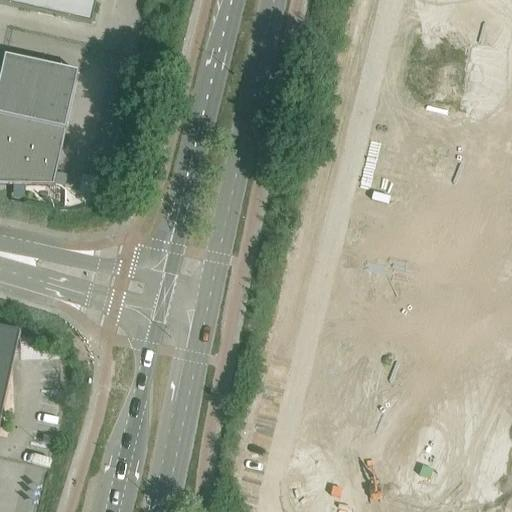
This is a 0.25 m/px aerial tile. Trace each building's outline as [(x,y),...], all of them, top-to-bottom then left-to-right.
[(0,0),(0,5),(92,26),(97,0),(0,0)] [(412,0),(411,9),(449,18),(453,0),(412,0)] [(473,4),(471,12),(483,15),(485,7),(473,4)] [(411,9),(406,27),(445,37),(449,18),(411,9)] [(406,27),(401,46),(440,55),(445,37),(406,27)] [(466,34),(464,41),(476,44),(477,37),(466,34)] [(464,41),(462,49),(474,52),(476,44),(464,41)] [(401,46),(397,65),(436,74),(440,55),(401,46)] [(0,186),(54,187),(79,74),(6,58),(0,83),(0,186)] [(397,65),(392,83),(431,93),(436,74),(397,65)] [(457,71),(455,79),(466,82),(468,74),(457,71)] [(455,79),(453,87),(465,89),(466,82),(455,79)] [(392,83),(388,103),(400,106),(399,109),(425,116),(431,93),(392,83)] [(454,98),(451,110),(459,112),(462,100),(454,98)] [(378,141),(373,161),(395,166),(412,170),(418,147),(391,141),(391,144),(378,141)] [(373,161),(369,179),(408,189),(412,170),(395,166),(373,161)] [(438,164),(435,176),(443,178),(446,166),(438,164)] [(369,179),(364,198),(403,208),(408,189),(369,179)] [(429,186),(427,194),(438,196),(440,189),(429,186)] [(427,194),(425,201),(436,204),(438,196),(427,194)] [(364,198),(360,217),(399,226),(403,208),(364,198)] [(360,217),(355,235),(394,245),(399,226),(360,217)] [(419,223),(418,231),(429,234),(431,226),(419,223)] [(418,231),(416,239),(427,241),(429,234),(418,231)] [(355,235),(351,254),(389,263),(394,245),(355,235)] [(351,254),(346,274),(385,283),(389,263),(351,254)] [(511,261),(504,259),(502,271),(509,273),(511,262),(511,261)] [(410,260),(408,268),(420,271),(422,263),(410,260)] [(408,268),(407,276),(418,279),(420,271),(408,268)] [(341,294),(336,313),(375,323),(380,303),(341,294)] [(336,313),(331,332),(370,342),(375,323),(336,313)] [(396,320),(394,328),(406,330),(407,323),(396,320)] [(489,322),(486,333),(494,335),(497,324),(489,322)] [(394,328),(392,335),(404,338),(406,330),(394,328)] [(12,356),(21,355),(20,338),(21,334),(0,329),(0,429),(13,373),(12,356)] [(331,332),(327,351),(366,360),(370,342),(331,332)] [(486,333),(484,345),(491,347),(494,335),(486,333)] [(327,351),(322,369),(361,379),(366,360),(327,351)] [(387,357),(385,365),(396,368),(398,360),(387,357)] [(479,364),(476,375),(484,377),(487,366),(479,364)] [(385,365),(383,373),(395,375),(396,368),(385,365)] [(322,369),(317,390),(356,400),(361,379),(322,369)] [(476,375),(473,387),(481,389),(484,377),(476,375)] [(317,390),(312,411),(351,421),(356,400),(317,390)] [(382,394),(379,405),(387,407),(390,395),(382,394)] [(379,405),(376,417),(384,419),(387,407),(379,405)] [(511,406),(504,405),(499,425),(511,428),(511,406)] [(469,406),(466,417),(474,419),(476,408),(469,406)] [(312,411),(307,432),(346,442),(351,421),(312,411)] [(466,417),(463,429),(471,431),(474,419),(466,417)] [(511,428),(499,425),(493,447),(511,451),(511,428)] [(307,432),(302,453),(341,463),(346,442),(307,432)] [(415,437),(413,449),(420,451),(423,439),(415,437)] [(433,441),(430,453),(438,455),(441,443),(433,441)] [(382,442),(380,450),(391,453),(393,445),(382,442)] [(441,443),(438,455),(446,457),(448,445),(441,443)] [(380,450),(378,458),(390,461),(391,453),(380,450)] [(468,450),(465,462),(473,464),(476,452),(468,450)] [(476,452),(473,464),(481,465),(483,454),(476,452)] [(302,453),(297,474),(336,484),(341,463),(302,453)] [(503,459),(500,470),(508,472),(511,460),(503,459)] [(396,472),(386,511),(391,511),(405,511),(414,476),(396,472)] [(297,474),(292,494),(331,503),(336,484),(297,474)] [(414,476),(405,511),(423,511),(432,481),(414,476)] [(432,481),(423,511),(442,511),(449,485),(432,481)] [(371,484),(370,492),(381,495),(383,487),(371,484)] [(449,485),(442,511),(460,511),(467,489),(449,485)] [(467,489),(460,511),(479,511),(484,493),(467,489)] [(370,492),(368,500),(379,503),(381,495),(370,492)] [(484,493),(479,511),(498,511),(502,498),(484,493)] [(511,511),(511,500),(502,498),(498,511),(511,511)]
